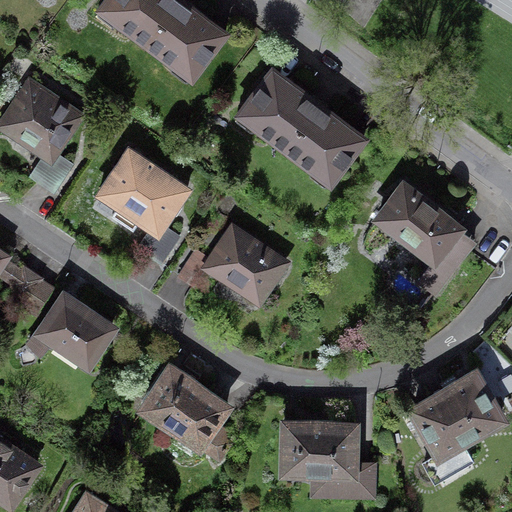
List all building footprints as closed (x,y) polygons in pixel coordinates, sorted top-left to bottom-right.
[(105,0),(100,7),(191,76),(225,31),(207,17),(206,18),(185,3),(186,1),(184,0),(105,0)] [(273,67),(239,112),(330,180),(364,135),(346,121),(344,123),(324,107),(325,106),(319,101),(312,96),(311,98),(290,82),(292,81),(273,67)] [(30,81),(1,124),(52,158),(38,179),(46,184),(53,189),(72,162),(55,151),(67,132),(80,114),(30,81)] [(153,256),(160,261),(179,234),(163,223),(175,205),(188,186),(129,147),(99,191),(119,204),(112,214),(133,229),(140,219),(159,232),(146,252),(153,256)] [(404,182),(378,216),(434,259),(438,253),(453,265),(466,248),(450,236),(457,228),(460,224),(432,203),(404,182)] [(196,249),(179,274),(186,279),(194,284),(207,265),(259,299),(285,260),(233,225),(222,242),(210,259),(196,249)] [(435,297),(476,243),(457,228),(450,236),(466,248),(453,265),(438,253),(434,259),(415,282),(435,297)] [(0,271),(15,282),(7,294),(22,304),(40,277),(32,272),(25,267),(22,271),(2,258),(5,254),(0,250),(0,271)] [(35,312),(53,286),(46,282),(40,277),(22,304),(35,312)] [(45,320),(39,328),(56,339),(88,361),(112,326),(70,298),(65,294),(47,321),(45,320)] [(56,339),(39,328),(30,341),(47,352),(56,339)] [(171,365),(143,406),(199,444),(218,416),(227,402),(190,378),(171,365)] [(444,389),(414,406),(440,451),(424,460),(436,480),(472,459),(461,439),(501,416),(475,371),(444,389)] [(234,427),(218,416),(199,444),(216,454),(234,427)] [(320,421),(285,420),(284,470),(328,471),(328,493),(373,494),(373,462),(353,462),(354,422),(320,421)] [(38,461),(0,436),(0,494),(11,501),(38,461)] [(128,511),(87,487),(72,511),(128,511)]
